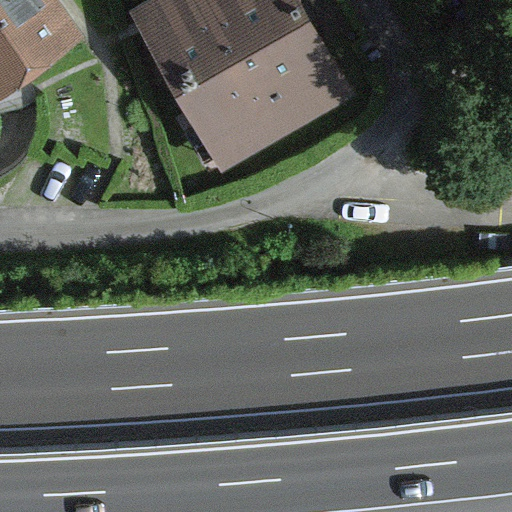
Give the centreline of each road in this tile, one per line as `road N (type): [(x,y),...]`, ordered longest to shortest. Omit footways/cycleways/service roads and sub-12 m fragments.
road 1 (motorway): [(511,344),(266,368),(0,379)]
road 2 (motorway): [(70,511),(511,472)]
road 3 (residential): [(0,231),(177,216),(321,178)]
